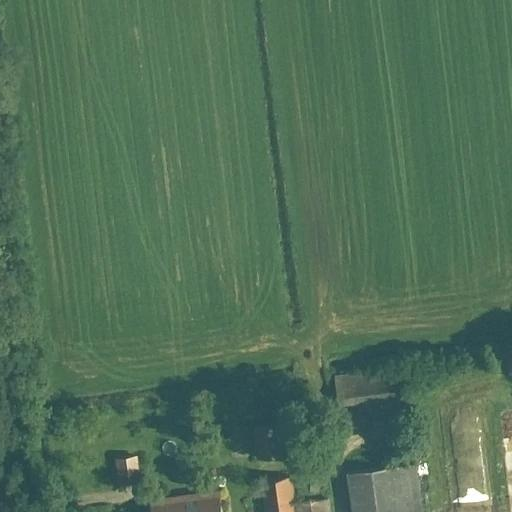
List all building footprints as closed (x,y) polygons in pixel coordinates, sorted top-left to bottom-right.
[(356,391),(355,372),(328,373),(329,395),(357,394),(357,402),(372,401),(371,391),(356,391)] [(114,472),(135,469),(133,453),(112,456),(114,472)] [(418,511),(411,462),(340,472),(345,511),(418,511)] [(286,478),(256,482),(260,511),(290,511),(289,502),(286,478)] [(216,511),(213,493),(138,503),(139,511),(216,511)] [(326,511),(324,497),(289,502),(290,511),(326,511)]
